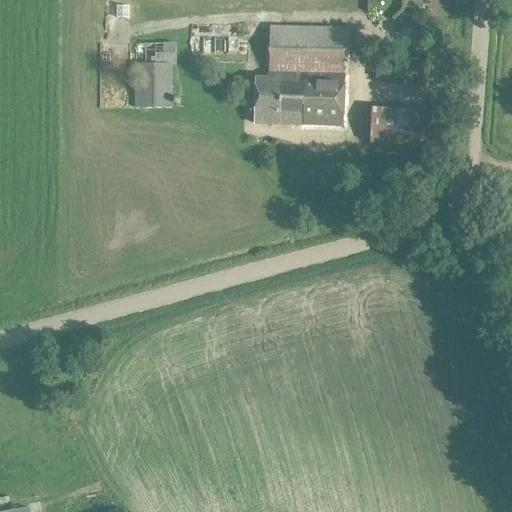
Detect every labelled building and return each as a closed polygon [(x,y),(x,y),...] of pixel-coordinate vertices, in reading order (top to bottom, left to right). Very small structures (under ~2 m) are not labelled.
[(351,30),(270,28),(269,80),(345,82),(346,47),(350,47),(351,30)] [(118,43),(103,48),(109,67),(124,62),(118,43)] [(136,44),(135,110),(173,109),(173,67),(176,67),(176,44),(136,44)] [(376,61),(376,81),(432,81),(433,62),(376,61)] [(345,82),(269,80),(257,80),(256,125),(344,127),(345,82)] [(371,109),(370,146),(433,147),(434,111),(371,109)]
